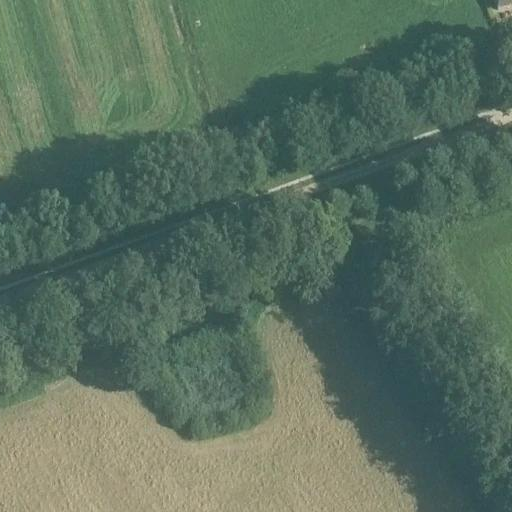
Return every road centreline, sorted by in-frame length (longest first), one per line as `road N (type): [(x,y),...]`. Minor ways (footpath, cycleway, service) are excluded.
road 1 (track): [(511,171),(0,359)]
road 2 (track): [(0,305),(502,119)]
road 3 (track): [(511,469),(359,228)]
